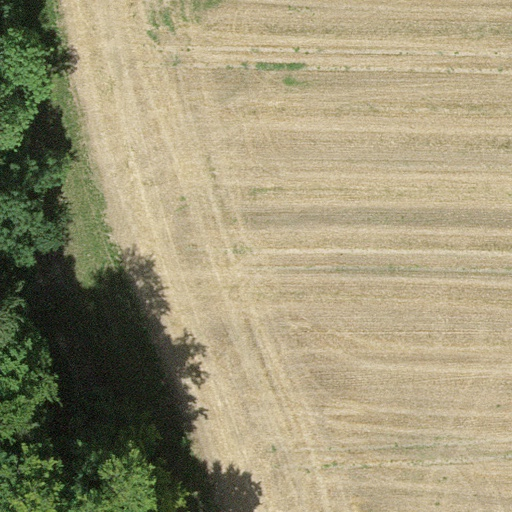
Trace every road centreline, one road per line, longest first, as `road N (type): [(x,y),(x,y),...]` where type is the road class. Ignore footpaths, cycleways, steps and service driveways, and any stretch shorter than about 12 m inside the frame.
road 1 (track): [(0,231),(107,322),(173,511)]
road 2 (track): [(0,91),(5,132),(107,322)]
